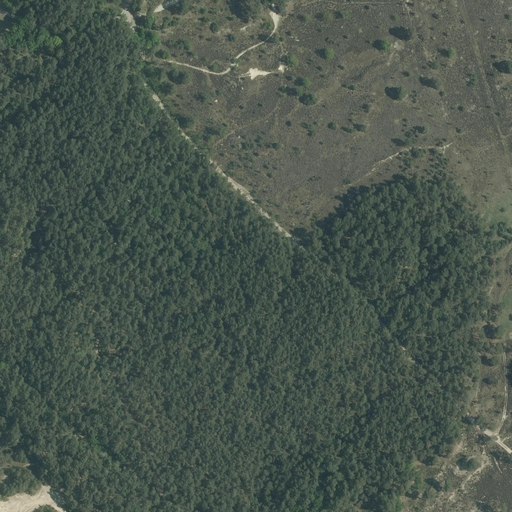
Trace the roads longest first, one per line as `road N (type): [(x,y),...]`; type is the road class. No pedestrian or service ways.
road 1 (track): [(511,452),(431,379),(367,303),(202,155)]
road 2 (track): [(154,489),(97,339),(118,317),(206,272),(221,231),(205,203),(211,164)]
road 3 (track): [(154,489),(59,420),(0,362)]
road 4 (track): [(138,42),(162,59),(218,73),(276,28)]
road 5 (track): [(202,155),(143,77),(138,42)]
